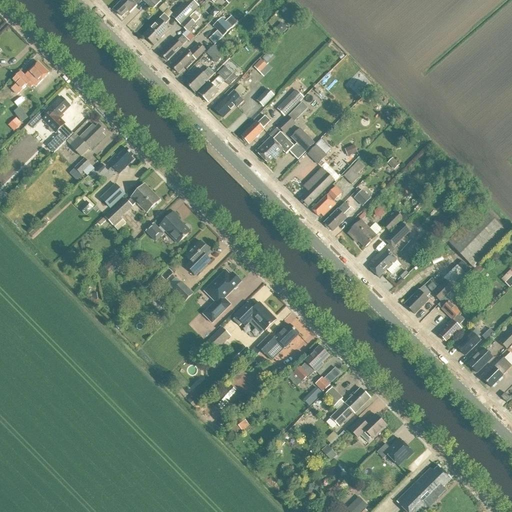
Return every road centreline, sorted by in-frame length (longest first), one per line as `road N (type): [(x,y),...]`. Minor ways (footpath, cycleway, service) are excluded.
road 1 (residential): [(500,511),(0,5)]
road 2 (secondary): [(511,442),(74,0)]
